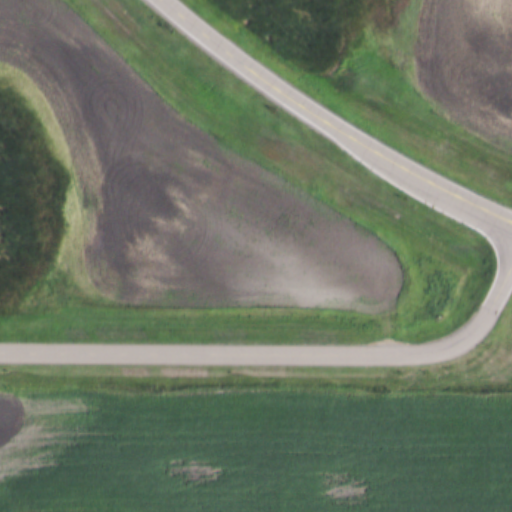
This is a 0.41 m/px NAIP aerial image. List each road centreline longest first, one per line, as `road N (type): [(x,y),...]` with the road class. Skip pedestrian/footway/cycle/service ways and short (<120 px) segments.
road 1 (tertiary): [(0,352),(430,353),(476,331),(511,264)]
road 2 (secondary): [(511,223),(440,192),(362,144),(167,0)]
